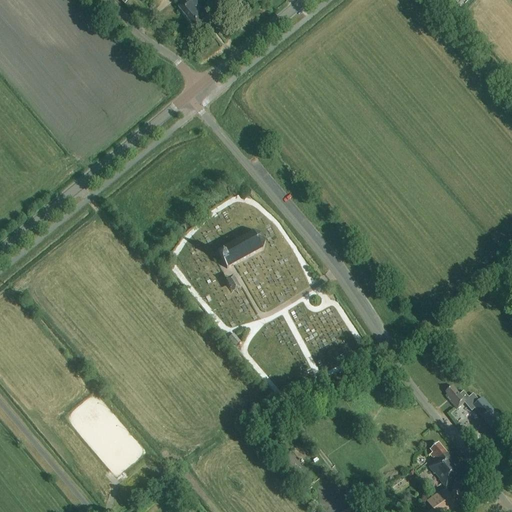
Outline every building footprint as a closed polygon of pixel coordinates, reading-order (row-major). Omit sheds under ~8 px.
[(185,0),(187,1),(178,9),(195,29),(215,13),(203,0),(185,0)] [(227,270),(256,255),(263,251),(265,243),(262,236),(254,234),(218,253),(227,270)] [(234,335),(228,340),(235,348),(240,343),(234,335)] [(460,396),(452,387),(446,393),(448,396),(446,397),(457,410),(468,401),(462,394),(460,396)] [(490,428),(499,419),(482,399),(473,407),(490,428)] [(447,454),(439,444),(429,451),(432,454),(429,456),(435,463),(428,469),(434,476),(434,475),(439,481),(438,481),(445,490),(465,474),(448,453),(447,454)] [(449,495),(445,490),(426,502),(433,511),(431,511),(452,511),(466,503),(457,490),(449,495)]
